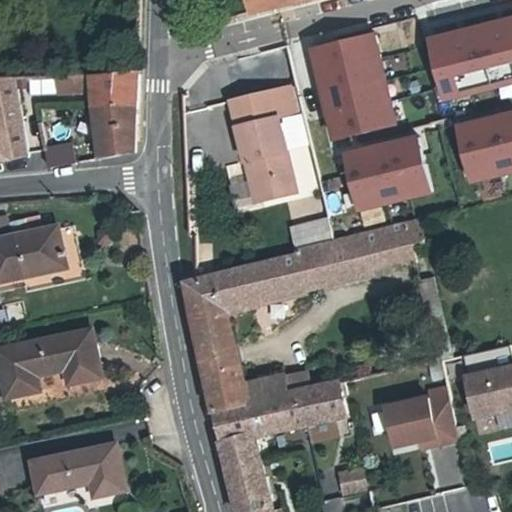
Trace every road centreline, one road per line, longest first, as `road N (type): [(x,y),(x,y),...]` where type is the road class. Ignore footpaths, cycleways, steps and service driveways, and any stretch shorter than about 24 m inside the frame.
road 1 (tertiary): [(151,178),(176,340),(220,511)]
road 2 (tertiary): [(155,0),(151,178)]
road 3 (residential): [(0,194),(151,178)]
